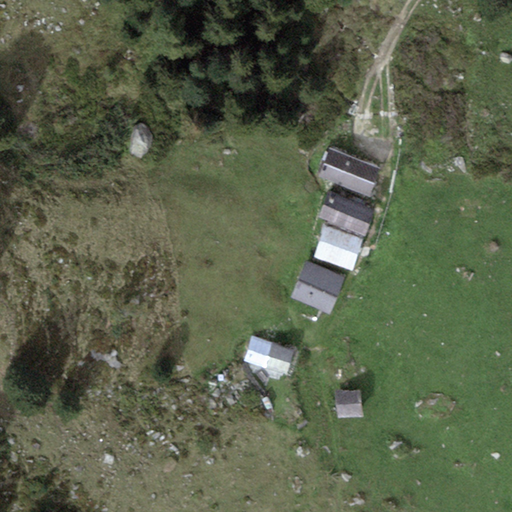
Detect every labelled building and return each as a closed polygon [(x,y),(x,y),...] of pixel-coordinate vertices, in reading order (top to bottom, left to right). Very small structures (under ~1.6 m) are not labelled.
[(381,164),(332,147),(321,178),(370,195),(381,164)] [(380,207),(331,188),(321,214),(370,232),(380,207)] [(366,239),(327,227),(317,258),(356,270),(366,239)] [(346,281),(307,264),(293,298),(332,315),(346,281)] [(297,355),(254,341),(247,365),(289,378),(297,355)] [(361,392),(337,395),(340,420),(364,417),(361,392)]
